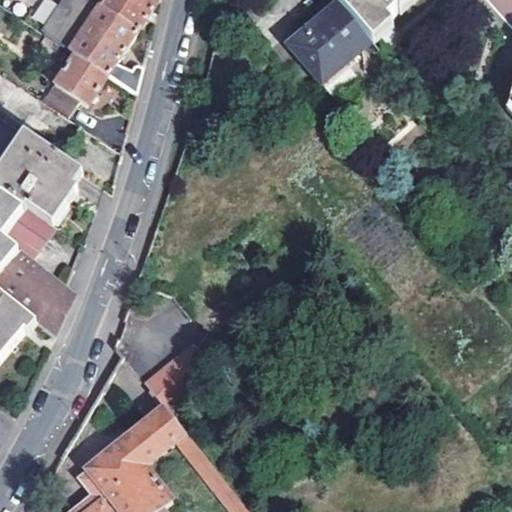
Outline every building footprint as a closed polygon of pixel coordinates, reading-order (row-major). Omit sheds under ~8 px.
[(43,23),(56,3),(50,0),(42,0),(32,17),(43,23)] [(139,98),(145,69),(142,67),(137,68),(134,72),(121,63),(140,33),(89,0),(69,0),(68,2),(75,7),(78,5),(94,16),(71,51),(77,55),(109,78),(139,98)] [(150,19),(162,0),(89,0),(140,33),(150,19)] [(335,0),(340,5),(375,44),(398,21),(396,19),(415,0),(335,0)] [(385,55),(375,44),(340,5),(293,49),(337,97),(360,77),(385,55)] [(89,110),(109,78),(77,55),(42,103),(67,120),(80,103),(89,110)] [(337,97),(348,111),(372,91),(360,77),(337,97)] [(55,228),(79,193),(73,190),(82,177),(58,161),(25,138),(1,174),(0,173),(0,192),(5,196),(29,212),(31,209),(55,228)] [(0,362),(28,331),(35,323),(0,295),(0,274),(19,252),(5,241),(29,212),(5,196),(0,203),(0,362)] [(29,260),(55,228),(31,209),(29,212),(5,241),(19,252),(29,260)] [(66,318),(75,298),(29,260),(19,252),(0,274),(0,295),(35,323),(56,340),(66,318)] [(194,346),(144,386),(164,411),(213,371),(194,346)] [(244,511),(164,411),(77,481),(101,511),(99,511),(244,511)]
